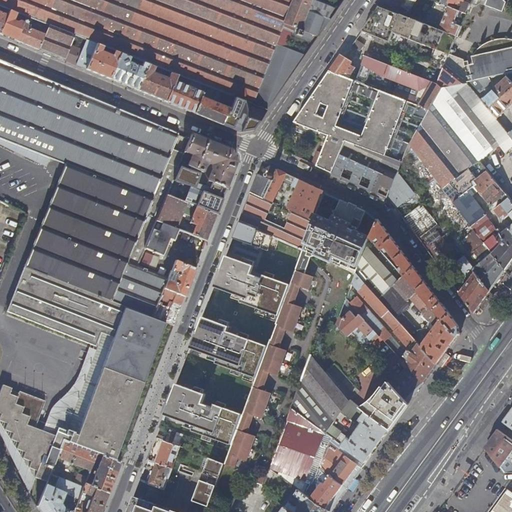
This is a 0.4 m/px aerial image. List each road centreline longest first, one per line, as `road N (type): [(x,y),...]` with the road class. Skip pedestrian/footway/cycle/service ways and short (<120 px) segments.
road 1 (residential): [(117,511),(257,150)]
road 2 (residential): [(257,150),(376,206),(493,351)]
road 3 (residential): [(0,47),(257,150)]
road 4 (primary): [(493,351),(374,511)]
road 5 (primary): [(393,511),(511,358)]
road 6 (residential): [(257,150),(360,0)]
